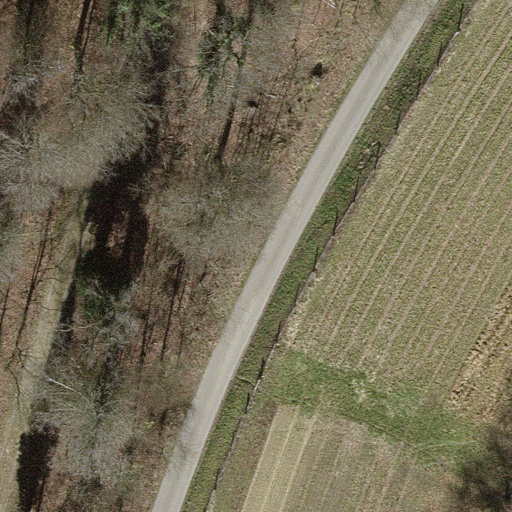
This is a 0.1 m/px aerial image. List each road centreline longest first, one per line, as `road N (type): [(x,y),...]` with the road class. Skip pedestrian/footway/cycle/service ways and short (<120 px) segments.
road 1 (unclassified): [(429,0),(381,66),(235,351),(179,511)]
road 2 (track): [(0,488),(143,0)]
